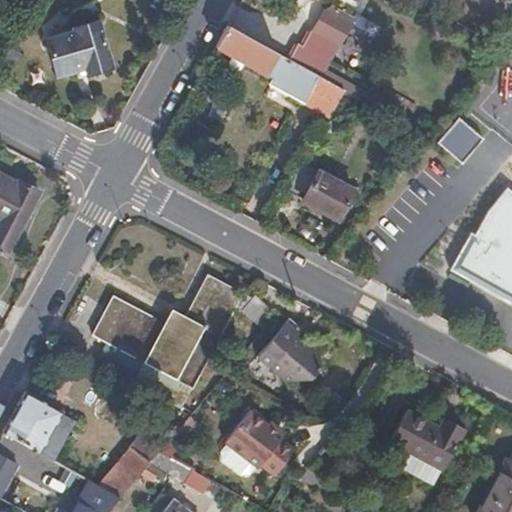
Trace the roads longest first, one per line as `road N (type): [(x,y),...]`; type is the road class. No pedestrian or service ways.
road 1 (residential): [(113,177),(511,389)]
road 2 (tertiary): [(113,177),(0,385)]
road 3 (tertiary): [(210,0),(113,177)]
road 4 (residential): [(0,116),(113,177)]
